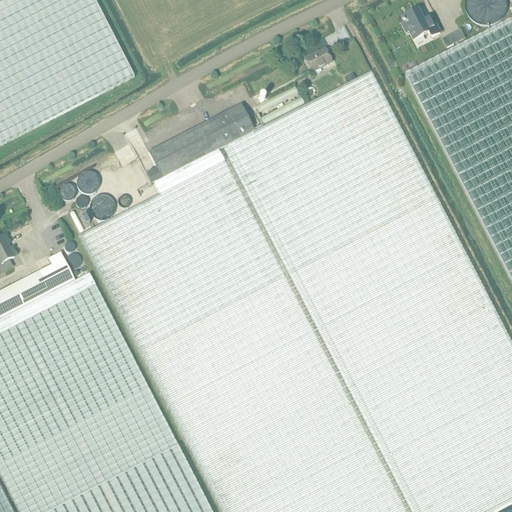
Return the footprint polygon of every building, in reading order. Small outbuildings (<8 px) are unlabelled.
[(0,0),(0,147),(134,78),(94,0),(0,0)] [(508,6),(508,5),(508,2),(507,0),(469,0),(470,0),(469,4),(469,8),(470,12),(472,15),(474,18),(477,21),(480,23),(484,25),(488,25),(491,25),(495,24),(498,23),(502,20),(505,16),(507,13),(508,9),(508,6)] [(419,10),(403,18),(405,23),(402,24),(407,34),(410,33),(414,41),(430,33),(432,38),(441,34),(432,16),(424,20),(419,10)] [(511,20),(405,76),(408,83),(413,91),(511,282),(511,20)] [(314,54),(304,59),(312,74),(332,63),(325,50),(314,55),(314,54)] [(160,196),(80,237),(138,351),(220,511),(490,511),(511,501),(511,348),(435,199),(375,82),(371,73),(255,133),(241,106),(149,154),(157,169),(146,175),(152,186),(154,185),(160,196)] [(353,74),(344,79),(347,84),(356,79),(353,74)] [(151,190),(151,185),(149,183),(148,181),(145,179),(143,178),(140,177),(138,177),(135,178),(133,179),(131,180),(129,182),(128,184),(127,187),(127,189),(127,193),(128,196),(130,198),(132,200),(134,201),(136,202),(138,202),(141,202),(143,201),(145,200),(147,199),(149,197),(150,194),(151,190)] [(115,209),(114,204),(113,202),(112,200),(110,198),(108,197),(106,197),(104,196),(102,196),(99,197),(97,198),(95,199),(92,203),(91,206),(91,208),(91,211),(91,213),(94,217),(96,219),(98,220),(102,221),(105,221),(108,220),(111,218),(113,216),(114,214),(115,211),(115,209)] [(0,237),(0,273),(0,274),(13,267),(9,261),(14,258),(3,236),(0,237)] [(5,291),(0,293),(0,320),(51,294),(59,290),(65,287),(75,282),(60,254),(48,260),(52,266),(40,273),(5,291)] [(0,476),(18,511),(48,511),(177,446),(90,275),(75,282),(65,287),(59,290),(51,294),(27,308),(0,321),(0,476)] [(211,511),(178,447),(51,511),(211,511)] [(0,511),(12,511),(0,487),(0,511)]
